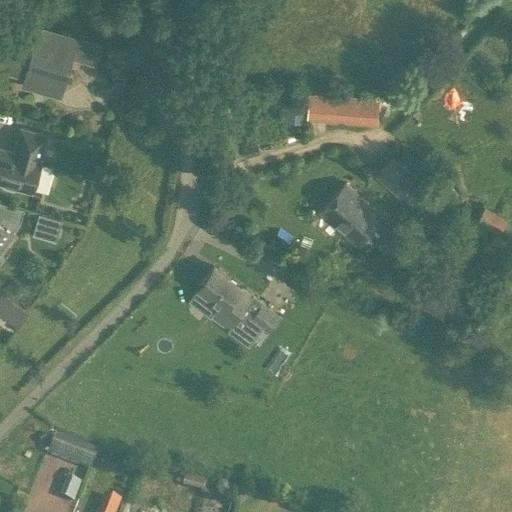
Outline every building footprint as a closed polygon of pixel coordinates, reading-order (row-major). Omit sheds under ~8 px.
[(4,71),(23,76),(21,84),(59,96),(71,56),(92,62),(97,46),(57,34),(52,49),(33,44),(31,49),(12,43),(4,71)] [(379,121),(381,95),(310,90),(308,116),(379,121)] [(299,122),(301,106),(282,104),(281,121),(299,122)] [(41,160),(43,161),(50,136),(20,128),(13,152),(0,148),(0,182),(0,183),(3,187),(13,190),(17,188),(32,192),(41,160)] [(374,175),(399,198),(417,178),(391,155),(374,175)] [(382,216),(344,182),(319,210),(338,227),(357,244),(382,216)] [(474,223),(495,236),(505,220),(484,207),(474,223)] [(56,241),(62,220),(39,213),(33,234),(56,241)] [(0,246),(19,221),(0,215),(0,246)] [(497,251),(499,249),(482,239),(474,251),(478,253),(476,256),(489,264),(491,260),(497,264),(503,255),(497,251)] [(252,295),(212,266),(188,298),(228,328),(252,295)] [(27,310),(14,300),(4,314),(17,324),(27,310)] [(269,332),(281,315),(261,301),(249,317),(269,332)] [(403,316),(399,325),(407,329),(411,320),(403,316)] [(97,452),(68,441),(59,459),(90,471),(97,452)] [(228,484),(223,482),(219,485),(218,489),(221,496),(226,497),(230,495),(232,490),(228,484)] [(115,511),(120,502),(104,497),(98,511),(115,511)]
